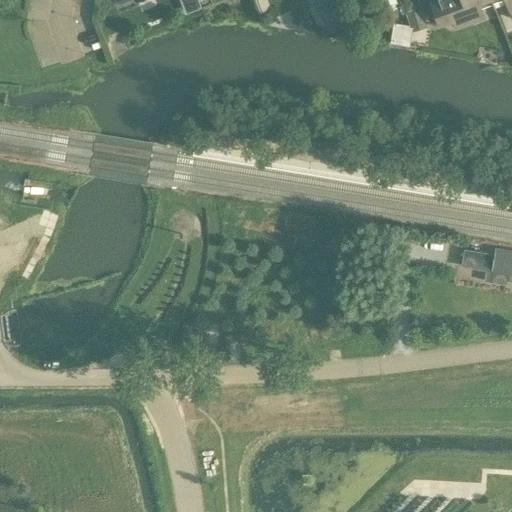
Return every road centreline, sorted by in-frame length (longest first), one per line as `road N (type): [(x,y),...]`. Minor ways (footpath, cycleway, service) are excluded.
road 1 (unclassified): [(151,379),(511,353)]
road 2 (unclassified): [(2,377),(151,379)]
road 3 (unclassified): [(190,511),(151,379)]
